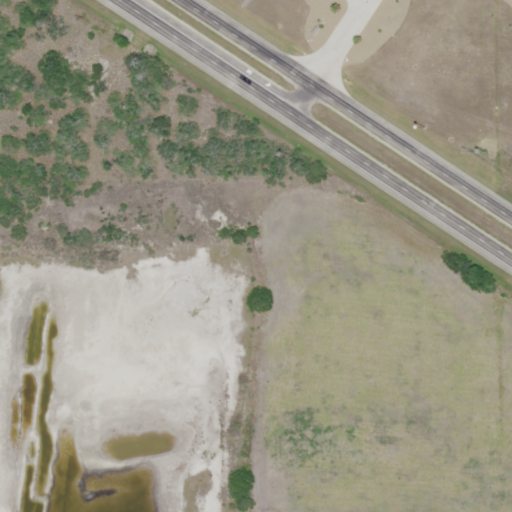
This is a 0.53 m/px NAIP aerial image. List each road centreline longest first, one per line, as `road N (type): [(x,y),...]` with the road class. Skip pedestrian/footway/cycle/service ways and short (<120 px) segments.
road 1 (tertiary): [(122,0),(511,257)]
road 2 (tertiary): [(511,216),(186,0)]
